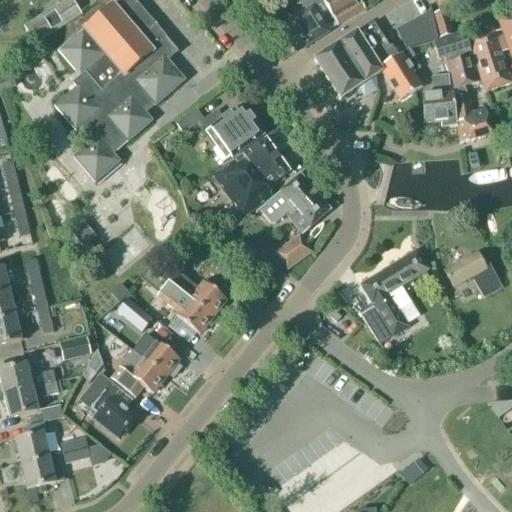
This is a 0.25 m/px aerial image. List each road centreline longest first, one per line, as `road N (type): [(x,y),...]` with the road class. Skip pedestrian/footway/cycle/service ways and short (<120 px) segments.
road 1 (residential): [(282,316),(336,253),(349,205),(340,175),(271,78)]
road 2 (residential): [(115,511),(282,316)]
road 3 (residential): [(407,404),(282,316)]
road 4 (residential): [(391,0),(271,78)]
